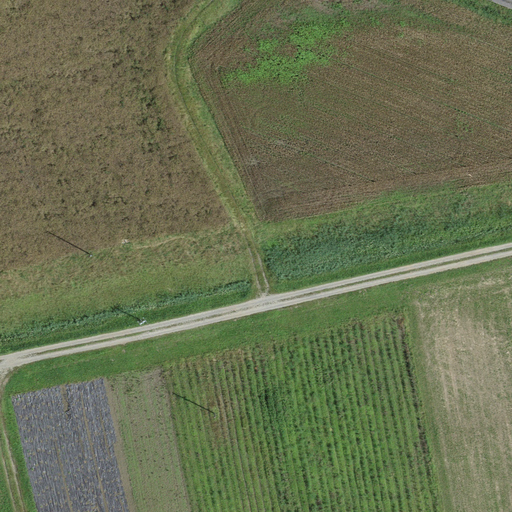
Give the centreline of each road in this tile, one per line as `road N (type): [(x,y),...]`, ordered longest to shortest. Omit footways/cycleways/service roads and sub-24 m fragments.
road 1 (track): [(511,249),(0,367)]
road 2 (track): [(266,305),(247,236),(172,82),(176,38),(206,0)]
